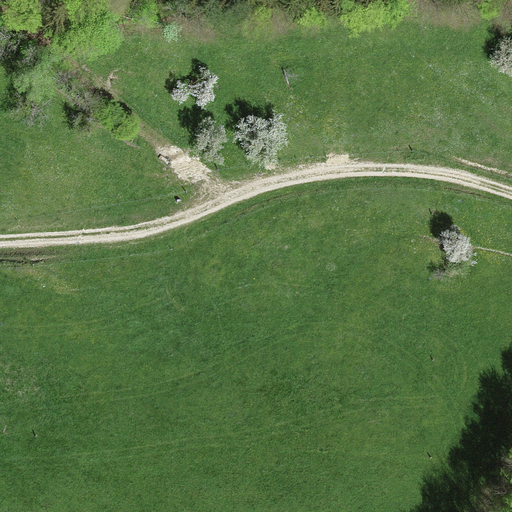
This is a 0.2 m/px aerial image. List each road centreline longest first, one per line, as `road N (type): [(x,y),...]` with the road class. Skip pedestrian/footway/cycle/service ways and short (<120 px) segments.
road 1 (track): [(0,240),(169,223),(241,193),(330,172),(421,169),(511,190)]
road 2 (track): [(219,204),(1,0)]
